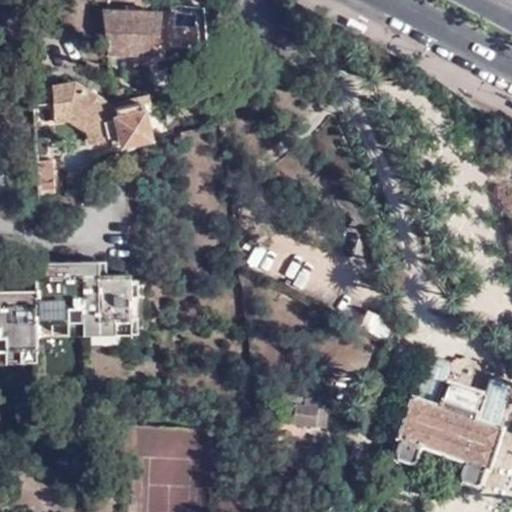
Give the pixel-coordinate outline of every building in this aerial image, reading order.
[(162,56),(164,14),(106,12),(110,51),(105,51),(105,56),(112,55),(112,65),(119,65),(120,55),(162,56)] [(122,141),(116,111),(113,112),(110,103),(73,83),(51,86),(53,114),(68,111),(93,124),(96,140),(111,137),(112,143),(122,141)] [(146,136),(140,103),(138,103),(136,101),(126,103),(125,98),(113,100),(116,111),(122,141),(146,136)] [(96,140),(93,124),(68,111),(53,114),(54,120),(68,118),(87,129),(90,142),(96,140)] [(51,174),(50,157),(39,158),(39,161),(40,175),(51,174)] [(52,184),(51,174),(40,175),(40,178),(40,185),(45,185),(52,184)] [(52,320),(51,331),(131,329),(129,270),(98,271),(97,258),(67,258),(36,259),(35,286),(0,286),(0,359),(23,359),(22,346),(37,346),(36,320),(52,320)] [(420,462),(421,460),(457,473),(460,482),(477,488),(485,483),(506,421),(503,420),(511,395),(511,376),(497,371),(492,376),(487,389),(450,377),(455,362),(453,357),(437,350),(430,354),(418,390),(415,389),(393,452),(396,461),(412,466),(420,462)] [(296,402),(294,414),(331,417),(332,406),(321,405),(322,384),(308,383),(305,403),(296,402)] [(313,469),(314,465),(323,467),(326,454),(292,447),(289,460),(299,462),(298,465),(313,469)]
